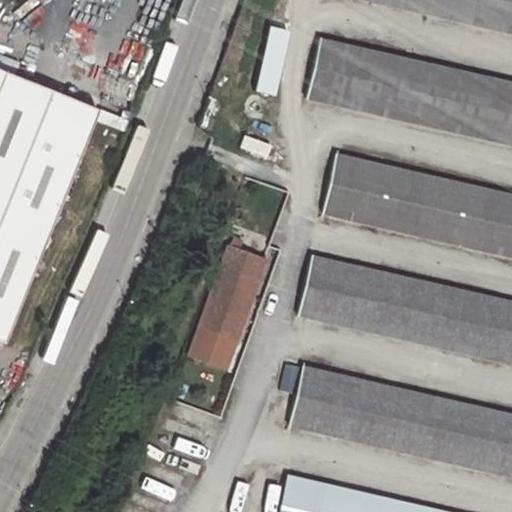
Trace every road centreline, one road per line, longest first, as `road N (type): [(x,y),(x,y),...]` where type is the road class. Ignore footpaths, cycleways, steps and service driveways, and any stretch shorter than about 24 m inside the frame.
road 1 (unknown): [(202,511),(249,429),(274,354),(301,145),(301,0)]
road 2 (unclassified): [(0,486),(112,266),(206,0)]
